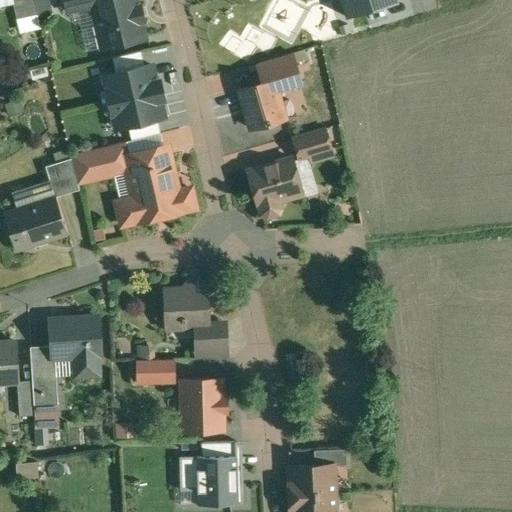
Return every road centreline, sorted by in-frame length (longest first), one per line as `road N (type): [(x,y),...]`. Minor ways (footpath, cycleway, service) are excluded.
road 1 (residential): [(234,245),(269,390),(274,511)]
road 2 (residential): [(173,0),(234,245)]
road 3 (residential): [(234,245),(123,255),(0,294)]
road 4 (residential): [(361,240),(234,245)]
